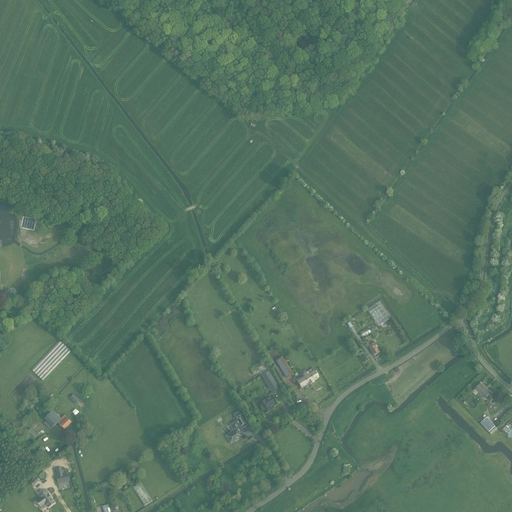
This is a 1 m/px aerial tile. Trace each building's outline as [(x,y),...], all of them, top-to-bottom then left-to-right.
[(10,289),(3,293),(7,299),(13,295),(10,289)] [(369,313),(378,327),(389,320),(380,306),(369,313)] [(363,338),(371,333),(368,328),(360,333),(363,338)] [(71,351),(60,341),(32,370),(43,381),(71,351)] [(368,346),(374,356),(379,352),(373,343),(368,346)] [(359,355),(364,363),(368,360),(363,352),(359,355)] [(277,361),(287,377),(292,374),(282,357),(277,361)] [(299,379),(297,380),(302,388),(308,384),(309,385),(314,381),(313,380),(318,377),(317,376),(318,375),(316,372),(315,372),(312,368),(307,371),(308,372),(303,375),(302,374),(298,377),(299,379)] [(272,393),(278,388),(268,371),(261,375),(272,393)] [(475,389),(485,399),(491,393),(480,383),(475,389)] [(76,404),(79,400),(73,394),(69,398),(76,404)] [(264,412),(264,413),(271,409),(269,406),(274,403),(271,397),(266,400),(259,404),(262,409),(261,410),(263,413),(264,412)] [(64,415),(61,419),(57,415),(58,415),(57,414),(57,415),(52,410),(44,419),(52,428),(57,423),(64,429),(71,422),(64,415)] [(238,412),(234,414),(238,421),(237,422),(238,424),(239,423),(243,429),(247,426),(238,412)] [(485,419),(481,423),(489,432),(495,426),(487,417),(485,419)] [(236,430),(226,436),(231,443),(242,436),(240,433),(243,431),(238,424),(237,422),(236,421),(232,424),(236,430)] [(38,436),(31,428),(25,433),(32,441),(38,436)] [(69,479),(68,474),(63,476),(61,468),(56,469),(58,477),(56,477),(58,482),(69,479)] [(41,498),(36,501),(40,507),(45,503),(48,508),(54,503),(51,498),(49,495),(49,494),(46,490),(39,495),(41,498)]
